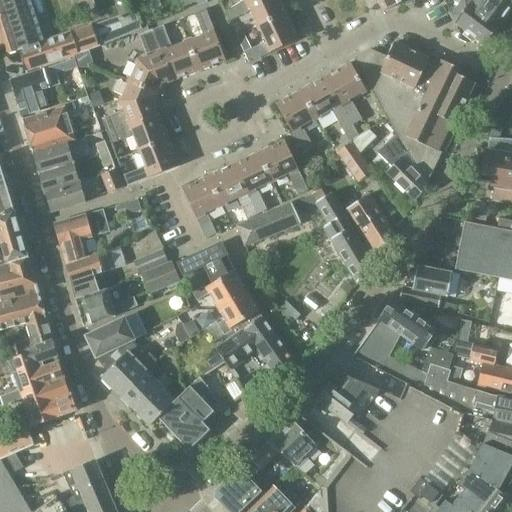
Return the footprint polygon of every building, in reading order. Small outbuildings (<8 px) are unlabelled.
[(25,73),(73,57),(84,53),(99,47),(92,26),(71,33),(70,32),(38,42),(23,0),(0,0),(0,51),(2,57),(18,51),(25,73)] [(180,0),(186,11),(207,3),(205,0),(180,0)] [(226,0),(221,3),(225,12),(250,0),(226,0)] [(286,14),(279,0),(250,0),(225,12),(230,23),(249,14),(256,28),(286,14)] [(378,0),(384,11),(408,0),(378,0)] [(461,0),(451,15),(455,23),(455,24),(485,46),(500,25),(499,24),(498,24),(471,4),(472,3),(466,0),(461,0)] [(499,24),(511,6),(511,2),(508,0),(474,0),(472,3),(471,4),(498,24),(499,24)] [(203,34),(187,40),(199,71),(226,61),(208,15),(211,14),(209,8),(194,14),(203,34)] [(263,43),(244,53),(249,63),(299,40),(286,14),(256,28),(263,43)] [(164,27),(154,31),(173,81),(199,71),(187,40),(171,46),(164,27)] [(137,59),(127,81),(158,94),(162,85),(173,81),(154,31),(140,37),(147,56),(137,59)] [(394,43),(387,57),(379,74),(414,91),(415,90),(424,95),(438,69),(427,64),(429,59),(394,43)] [(372,80),(383,56),(371,49),(355,58),(368,82),(372,80)] [(73,57),(74,60),(77,69),(88,65),(84,53),(73,57)] [(63,73),(77,69),(74,60),(44,69),(9,81),(15,99),(59,84),(55,74),(63,72),(63,73)] [(455,125),(475,84),(462,77),(465,72),(442,61),(438,69),(424,95),(404,137),(406,138),(402,145),(396,136),(417,173),(427,184),(442,153),(438,151),(451,123),(455,125)] [(350,63),(326,77),(353,126),(362,121),(350,99),(366,90),(350,63)] [(301,91),(317,118),(331,110),(343,132),(348,141),(358,135),(353,126),(326,77),(301,91)] [(101,120),(106,134),(158,113),(154,103),(158,94),(127,81),(118,103),(122,112),(101,120)] [(276,105),(291,132),(304,154),(314,149),(301,127),(317,118),(301,91),(276,105)] [(88,98),(94,109),(94,108),(104,104),(99,92),(88,96),(88,98)] [(23,121),(33,153),(67,143),(67,145),(75,143),(68,119),(87,113),(94,136),(102,133),(94,109),(88,98),(62,106),(63,108),(23,121)] [(131,137),(137,151),(168,139),(158,113),(106,134),(111,145),(131,137)] [(355,138),(356,140),(361,148),(374,140),(369,130),(355,138)] [(427,184),(417,173),(396,136),(377,154),(391,168),(387,173),(415,202),(429,186),(427,184)] [(511,140),(489,138),(488,149),(486,149),(482,174),(484,174),(484,171),(494,173),(492,188),(511,191),(511,140)] [(179,167),(168,139),(137,151),(144,169),(124,176),(128,186),(179,167)] [(284,141),(259,153),(272,181),(287,174),(298,196),(308,191),(284,141)] [(95,146),(99,156),(108,152),(105,142),(95,146)] [(73,164),(67,145),(67,143),(33,153),(39,174),(73,164)] [(373,172),(352,143),(335,155),(340,163),(341,162),(357,183),(373,172)] [(114,165),(108,152),(99,156),(104,169),(114,165)] [(259,153),(234,165),(257,215),(267,210),(257,188),(272,181),(259,153)] [(39,174),(45,193),(79,182),(73,164),(39,174)] [(234,165),(209,177),(222,205),(237,198),(247,219),(257,215),(234,165)] [(109,193),(123,188),(116,170),(102,175),(109,193)] [(206,212),(222,205),(209,177),(182,189),(206,239),(216,234),(206,212)] [(51,213),(85,202),(79,182),(45,193),(51,213)] [(0,187),(0,215),(13,211),(6,186),(0,187)] [(357,284),(358,284),(373,263),(372,262),(333,194),(315,205),(328,226),(324,228),(357,284)] [(376,257),(377,257),(394,233),(369,195),(346,209),(376,257)] [(314,196),(298,203),(301,210),(317,203),(314,196)] [(295,213),(301,210),(298,203),(292,206),(292,204),(237,226),(245,246),(300,224),(295,213)] [(60,246),(66,265),(91,257),(91,256),(86,241),(111,234),(103,210),(54,224),(60,246)] [(0,266),(27,258),(13,211),(0,215),(0,266)] [(455,270),(511,281),(511,231),(464,222),(455,270)] [(211,282),(235,271),(221,243),(186,259),(181,259),(181,270),(176,272),(180,281),(192,282),(193,273),(205,267),(211,282)] [(117,248),(91,256),(91,257),(66,265),(75,300),(99,291),(95,278),(104,274),(123,268),(117,248)] [(163,250),(135,262),(140,274),(168,262),(163,250)] [(0,303),(38,293),(27,258),(0,266),(0,303)] [(149,292),(178,280),(179,280),(176,272),(172,262),(142,274),(149,292)] [(412,290),(402,288),(400,300),(439,308),(441,296),(448,297),(452,273),(417,267),(412,290)] [(218,309),(219,310),(247,291),(235,271),(206,288),(205,287),(193,293),(197,301),(209,294),(218,309)] [(120,304),(112,306),(108,290),(100,293),(99,291),(75,300),(83,328),(116,317),(115,316),(124,312),(135,308),(145,304),(144,300),(134,304),(132,298),(120,304)] [(247,291),(218,309),(219,310),(224,320),(217,325),(225,336),(232,331),(230,329),(243,321),(243,322),(246,320),(259,312),(247,291)] [(52,340),(38,293),(0,303),(0,330),(19,326),(25,340),(16,346),(20,355),(37,350),(36,346),(52,340)] [(433,329),(393,300),(379,320),(400,336),(419,350),(433,329)] [(277,377),(296,364),(262,317),(215,350),(230,371),(244,360),(243,358),(257,348),(277,377)] [(96,358),(131,341),(133,340),(123,318),(86,336),(96,358)] [(389,358),(400,336),(379,320),(353,356),(406,384),(464,414),(493,420),(511,424),(511,399),(492,395),(478,390),(448,382),(451,372),(449,371),(453,355),(431,348),(429,351),(421,373),(389,358)] [(190,338),(181,323),(176,326),(174,335),(180,345),(190,338)] [(206,329),(206,330),(215,343),(225,336),(217,325),(216,323),(206,329)] [(58,357),(52,340),(36,346),(37,350),(20,355),(8,361),(0,363),(0,379),(13,375),(12,373),(31,366),(33,369),(58,361),(57,358),(58,357)] [(96,358),(107,372),(128,352),(130,354),(136,347),(131,341),(96,358)] [(473,345),(469,360),(494,367),(498,351),(473,345)] [(114,388),(121,395),(146,371),(146,370),(156,362),(149,354),(139,363),(130,354),(128,352),(107,372),(103,376),(105,379),(103,380),(112,389),(114,388)] [(511,393),(511,370),(494,367),(469,360),(464,382),(511,393)] [(31,366),(12,373),(13,375),(0,379),(2,386),(0,386),(0,396),(18,389),(25,387),(27,391),(49,383),(49,382),(64,377),(58,361),(33,369),(31,366)] [(150,426),(159,417),(176,401),(146,371),(121,395),(123,398),(121,399),(128,407),(130,405),(140,415),(138,416),(147,425),(148,424),(150,426)] [(315,400),(347,424),(374,388),(345,375),(335,388),(328,383),(315,400)] [(22,400),(25,410),(70,394),(64,377),(49,382),(49,383),(27,391),(25,387),(18,389),(0,396),(0,399),(2,406),(22,400)] [(312,511),(401,511),(411,500),(413,501),(420,506),(418,509),(421,511),(491,511),(503,498),(511,481),(511,456),(482,446),(483,444),(459,431),(464,414),(406,384),(400,400),(374,388),(347,424),(362,435),(326,482),(317,473),(315,474),(314,472),(307,479),(309,481),(310,480),(319,489),(306,507),(312,511)] [(190,388),(176,401),(159,417),(189,449),(208,430),(203,425),(215,414),(190,388)] [(71,394),(70,394),(25,410),(30,426),(77,411),(71,394)] [(511,424),(493,420),(464,414),(459,431),(483,444),(482,446),(511,456),(511,424)] [(269,442),(284,456),(299,469),(309,459),(307,457),(317,448),(291,421),(269,442)] [(32,444),(28,432),(9,438),(14,451),(32,444)] [(284,456),(269,443),(250,460),(263,472),(273,462),(276,464),(284,456)] [(14,451),(0,458),(0,511),(87,511),(84,503),(81,504),(79,499),(77,500),(66,477),(65,473),(47,481),(32,444),(14,451)] [(117,511),(114,504),(96,461),(71,471),(73,474),(66,477),(77,500),(79,499),(81,504),(84,503),(87,511),(117,511)] [(258,473),(247,463),(217,491),(216,491),(216,498),(217,498),(230,511),(240,511),(261,493),(250,482),(258,473)] [(291,511),(301,503),(280,480),(246,511),(291,511)] [(421,511),(418,509),(420,506),(413,501),(405,511),(406,511),(421,511)]
